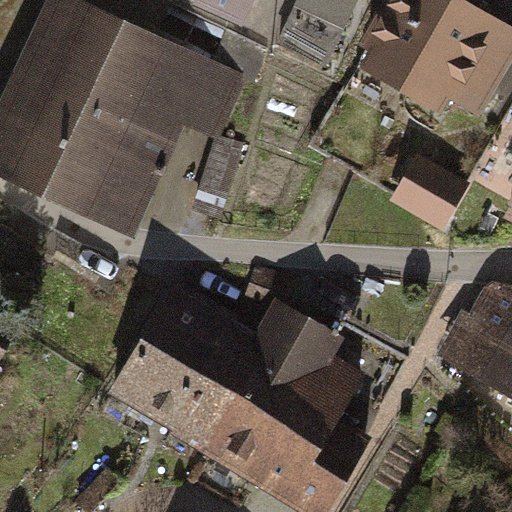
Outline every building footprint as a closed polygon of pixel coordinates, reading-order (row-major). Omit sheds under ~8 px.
[(267,50),(159,0),(69,0),(0,148),(0,168),(128,228),(179,118),(216,136),(244,76),(253,80),(267,50)] [(203,0),(202,3),(245,22),(254,0),(203,0)] [(511,53),(511,32),(456,0),(403,0),(363,69),(439,113),(449,96),(478,113),(511,53)] [(343,32),(298,11),(280,49),(326,70),(343,32)] [(467,186),(423,161),(398,204),(442,229),(467,186)] [(0,279),(0,348),(24,365),(56,318),(0,279)] [(185,287),(120,396),(314,511),(316,511),(358,442),(333,427),(360,382),(331,365),(343,344),(280,307),(264,333),(185,287)] [(511,303),(499,295),(454,362),(511,400),(511,303)]
